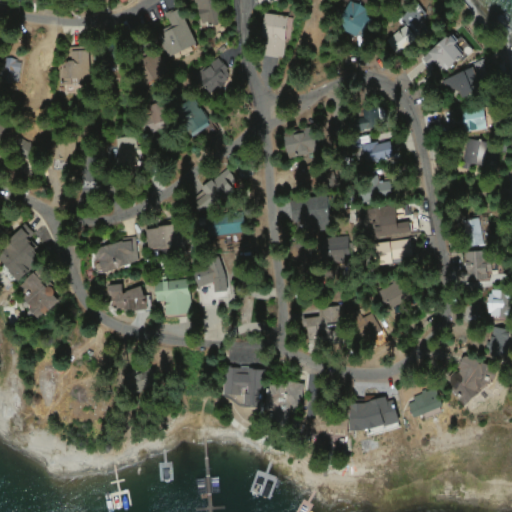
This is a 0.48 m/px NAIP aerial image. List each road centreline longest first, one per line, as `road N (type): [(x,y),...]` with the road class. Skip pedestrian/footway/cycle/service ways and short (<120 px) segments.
road 1 (residential): [(0,199),(57,247),(76,292),(111,324),(159,337),(279,337),(325,382),(396,382),(440,327),(473,306),(382,73),(267,105),(259,0)]
road 2 (residential): [(279,337),(265,186),(267,105)]
road 3 (residential): [(111,215),(204,160),(267,105)]
road 4 (residential): [(153,0),(44,19),(0,14)]
